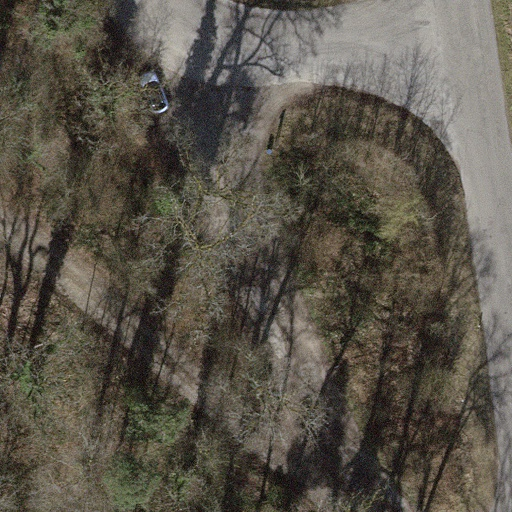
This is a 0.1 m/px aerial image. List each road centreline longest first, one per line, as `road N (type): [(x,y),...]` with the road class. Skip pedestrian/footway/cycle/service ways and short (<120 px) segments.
road 1 (track): [(186,42),(351,484),(377,511)]
road 2 (track): [(351,484),(265,450),(157,361),(34,230),(0,205)]
road 3 (tertiary): [(511,372),(452,0)]
road 4 (track): [(162,0),(186,42),(456,35)]
